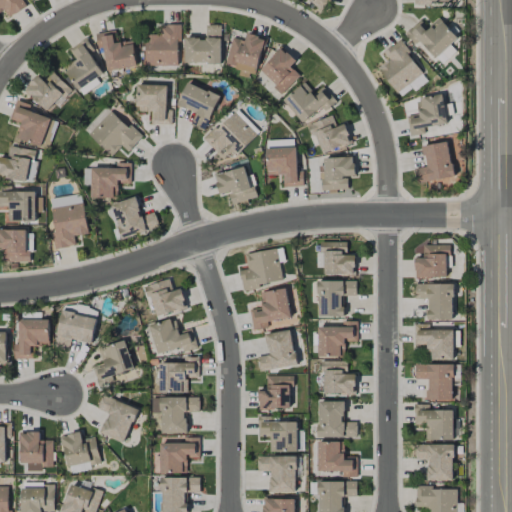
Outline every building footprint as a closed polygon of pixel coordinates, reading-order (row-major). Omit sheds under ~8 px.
[(25,7),(20,0),(0,0),(0,11),(4,9),(9,18),(25,7)] [(308,0),(320,11),(330,0),(308,0)] [(458,38),(438,18),(426,29),(418,21),(405,34),(415,45),(419,41),(436,59),(458,38)] [(177,66),(177,41),(181,41),(181,24),(163,25),(163,34),(145,35),(146,66),(177,66)] [(185,38),(184,63),(221,64),(221,25),(206,24),(206,38),(185,38)] [(133,41),(115,43),(113,31),(96,33),(98,49),(104,48),(107,70),(136,67),(133,41)] [(254,74),(265,39),(247,33),(244,41),(232,38),(224,65),(254,74)] [(79,90),(103,74),(89,52),(92,50),(84,39),(69,49),(78,63),(66,71),(79,90)] [(423,73),(399,40),(383,52),(389,60),(378,68),(395,93),(423,73)] [(283,93),(300,75),(290,67),(296,61),(282,47),(259,71),(283,93)] [(39,76),(25,89),(47,112),(71,89),(53,71),(44,81),(39,76)] [(205,130),(220,96),(187,82),(177,105),(195,113),(191,124),(205,130)] [(313,94),(305,82),(284,99),(302,122),(322,107),(325,110),(336,102),(323,86),(313,94)] [(166,121),(167,85),(137,84),(136,111),(152,112),(152,121),(166,121)] [(424,128),(447,124),(442,94),(416,99),(418,114),(406,115),(410,136),(425,134),(424,128)] [(29,111),(30,105),(16,100),(10,120),(21,123),(16,138),(49,148),(57,120),(29,111)] [(112,156),(122,146),(128,152),(141,138),(107,106),(84,130),(112,156)] [(204,139),(217,154),(222,149),(231,159),(260,133),(237,109),(204,139)] [(309,124),(320,154),(351,142),(344,124),(337,127),(332,115),(309,124)] [(425,167),(415,168),(417,182),(453,177),(449,142),(422,145),(425,167)] [(0,156),(0,176),(34,183),(38,161),(34,160),(36,151),(10,146),(7,158),(0,156)] [(266,148),(267,175),(282,175),(283,187),(303,186),(303,171),(297,171),(296,147),(266,148)] [(347,176),(355,176),(354,157),(320,158),(322,190),(348,189),(347,176)] [(84,186),(92,186),(92,198),(118,198),(118,183),(131,183),(131,163),(115,163),(115,167),(84,167),(84,186)] [(257,197),(254,187),(250,188),(245,167),(214,175),(220,195),(228,192),(232,205),(240,202),(241,205),(248,203),(247,199),(257,197)] [(35,191),(0,191),(0,208),(9,208),(9,222),(36,222),(35,191)] [(82,202),(80,193),(49,200),(51,208),(82,202)] [(154,212),(142,216),(135,196),(111,205),(123,239),(159,226),(154,212)] [(88,233),(83,203),(49,209),(57,249),(75,246),(74,236),(88,233)] [(0,249),(6,249),(6,262),(29,262),(29,231),(0,230),(0,249)] [(347,242),(323,242),(323,275),(355,274),(355,255),(347,255),(347,242)] [(422,245),(423,257),(415,258),(415,278),(446,277),(446,267),(451,267),(450,244),(422,245)] [(245,254),(248,269),(240,271),(243,291),(259,289),(258,285),(283,280),(279,262),(285,261),(282,248),(245,254)] [(157,316),(186,308),(181,289),(173,291),(169,279),(143,287),(149,307),(154,306),(157,316)] [(356,281),(319,281),(319,317),(343,316),(343,296),(356,295),(356,281)] [(453,284),(419,284),(419,299),(428,300),(427,319),(453,320),(453,284)] [(250,309),(252,330),(268,328),(267,321),(290,319),(287,289),(260,292),(262,308),(250,309)] [(98,308),(77,306),(76,315),(97,317),(98,308)] [(97,318),(62,311),(54,346),(69,349),(71,339),(92,343),(97,318)] [(183,347),(184,351),(195,348),(190,329),(179,333),(175,318),(150,325),(158,354),(183,347)] [(20,344),(14,344),(14,359),(31,359),(32,346),(49,346),(49,320),(20,319),(20,344)] [(357,341),(357,322),(343,321),(343,327),(319,327),(318,356),(345,357),(345,341),(357,341)] [(414,347),(428,347),(428,360),(453,359),(453,329),(429,330),(429,324),(414,324),(414,347)] [(265,333),(268,355),(257,357),(259,371),(296,367),(292,330),(265,333)] [(187,392),(187,376),(199,376),(199,357),(186,357),(186,362),(159,362),(159,392),(187,392)] [(452,401),(453,364),(415,364),(415,379),(427,379),(427,401),(452,401)] [(267,376),(267,389),(258,389),(259,409),(291,409),(290,376),(267,376)] [(125,442),(137,407),(102,395),(97,409),(108,413),(101,434),(125,442)] [(186,433),(186,412),(199,412),(199,397),(161,398),(161,433),(186,433)] [(344,402),(319,401),(318,437),(357,438),(357,422),(344,422),(344,402)] [(453,410),(429,410),(429,404),(414,404),(414,424),(426,424),(426,440),(453,440),(453,410)] [(297,422),(273,421),(273,416),(258,416),(257,436),(270,437),(269,451),(297,452),(297,422)] [(0,461),(5,462),(5,427),(10,427),(10,424),(0,423),(0,461)] [(54,467),(53,440),(40,440),(40,431),(20,432),(20,463),(26,463),(26,471),(43,471),(43,467),(54,467)] [(95,437),(83,440),(81,431),(61,436),(68,468),(100,461),(95,437)] [(199,437),(172,438),(172,443),(160,443),(160,473),(187,473),(187,457),(200,457),(199,437)] [(318,471),(342,471),(342,477),(357,476),(357,458),(344,458),(344,442),(318,442),(318,471)] [(416,460),(427,460),(427,480),(453,480),(453,444),(416,445),(416,460)] [(296,457),(258,456),(257,471),(270,471),(270,492),(295,492),(296,457)] [(200,492),(199,477),(161,478),(161,511),(186,511),(186,493),(200,492)] [(319,481),(318,511),(343,511),(344,497),(356,497),(357,482),(319,481)] [(96,511),(101,492),(69,484),(62,511),(96,511)] [(8,511),(9,487),(0,486),(0,511),(8,511)] [(40,511),(41,511),(54,511),(54,487),(21,486),(20,511),(40,511)] [(425,511),(456,511),(456,487),(415,488),(416,507),(425,507),(425,511)] [(295,511),(295,498),(263,499),(263,511),(295,511)]
